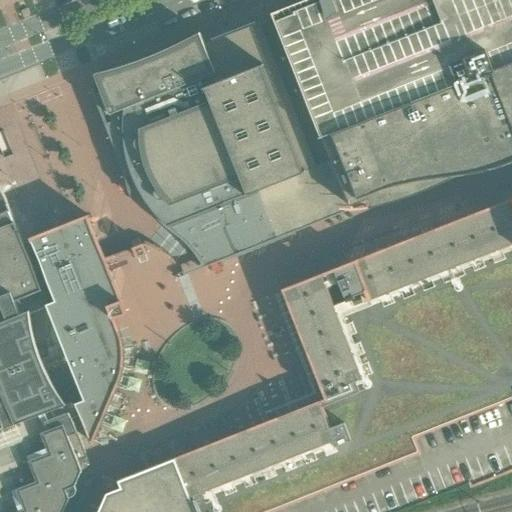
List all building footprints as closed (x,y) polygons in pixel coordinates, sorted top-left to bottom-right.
[(511,0),(318,0),(306,5),(278,16),(278,15),(99,86),(101,91),(97,93),(106,115),(114,112),(117,119),(105,124),(119,162),(121,167),(123,173),(125,179),(127,178),(127,176),(130,175),(164,225),(167,227),(181,239),(186,244),(188,246),(201,264),(199,265),(201,269),(263,244),(353,209),(352,207),(351,207),(350,205),(369,198),(372,205),(369,206),(369,207),(476,164),(511,146),(511,145),(511,0)] [(0,511),(62,511),(68,497),(64,488),(74,484),(81,469),(77,461),(78,460),(86,457),(83,448),(93,444),(91,441),(80,414),(62,421),(60,415),(57,408),(66,404),(65,404),(64,401),(60,396),(57,391),(54,386),(46,372),(40,357),(35,342),(31,326),(29,313),(47,305),(48,305),(47,303),(7,203),(2,191),(0,189),(0,511)] [(175,458),(176,461),(185,483),(187,489),(196,511),(269,511),(421,452),(415,437),(446,425),(457,453),(469,482),(468,482),(470,487),(511,470),(511,197),(285,287),(285,288),(283,289),(283,290),(326,398),(183,454),(177,456),(178,457),(175,458)] [(33,236),(30,237),(32,241),(55,300),(47,303),(48,305),(47,305),(84,399),(75,403),(76,404),(78,410),(80,414),(91,441),(93,440),(93,439),(94,440),(118,383),(121,375),(123,367),(123,365),(124,357),(123,348),(123,346),(122,338),(119,329),(118,329),(114,317),(126,312),(122,300),(109,266),(106,260),(105,258),(89,217),(88,214),(86,215),(85,215),(58,226),(33,235),(32,236),(33,236)] [(196,511),(187,489),(185,483),(176,461),(175,458),(118,480),(121,487),(108,492),(106,493),(97,511),(196,511)]
